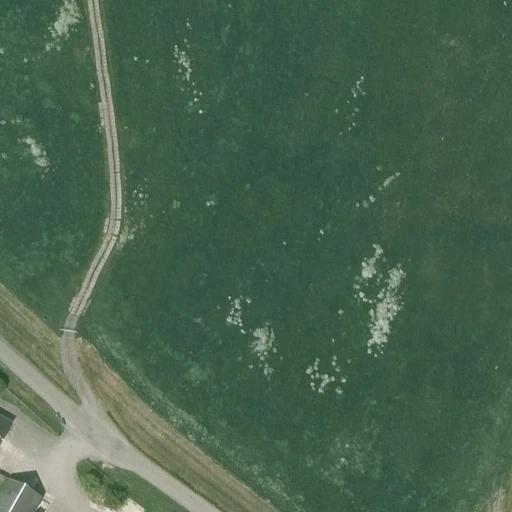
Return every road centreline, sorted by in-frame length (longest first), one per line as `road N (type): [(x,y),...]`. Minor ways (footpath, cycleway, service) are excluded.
road 1 (track): [(93,432),(67,350),(72,312),(113,224),(112,146),(92,0)]
road 2 (unclassified): [(202,511),(93,432),(0,349)]
